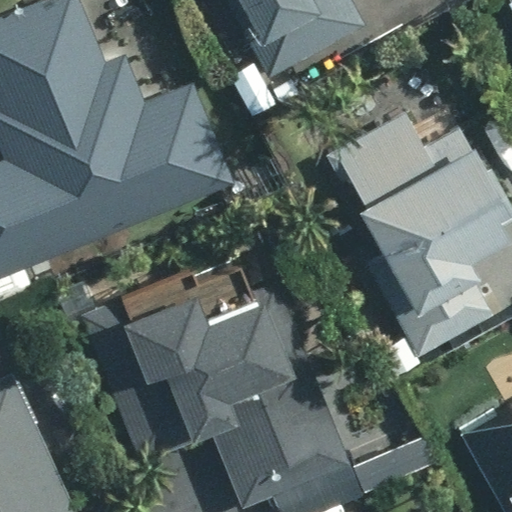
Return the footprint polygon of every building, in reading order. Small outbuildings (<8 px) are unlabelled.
[(0,154),(0,271),(226,180),(185,80),(142,97),(124,52),(103,60),(78,0),(17,0),(0,7),(0,149),(2,154),(0,154)] [(230,0),(268,77),(328,48),(305,0),(230,0)] [(511,0),(499,0),(511,23),(511,0)] [(406,95),(302,144),(405,361),(498,317),(467,251),(511,229),(511,105),(429,144),(406,95)] [(270,511),(305,511),(356,491),(268,277),(244,287),(228,247),(78,308),(138,453),(203,427),(237,510),(265,498),(270,511)] [(0,368),(0,511),(73,511),(1,368),(0,368)] [(511,511),(511,402),(440,444),(479,511),(511,511)]
